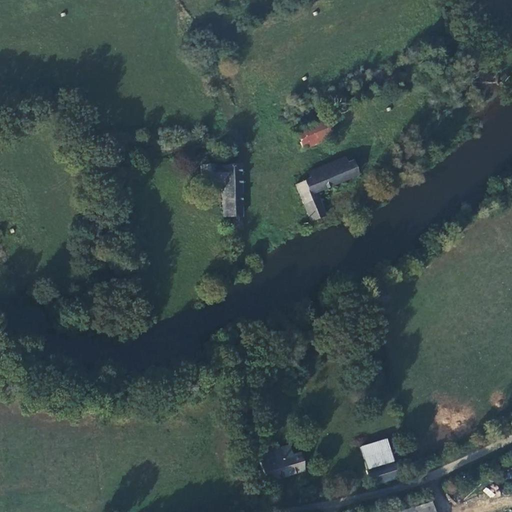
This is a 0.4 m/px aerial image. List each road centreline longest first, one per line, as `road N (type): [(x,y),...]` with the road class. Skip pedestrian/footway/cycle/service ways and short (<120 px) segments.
road 1 (track): [(276,0),(196,29),(254,173)]
road 2 (unclassified): [(511,440),(368,503),(316,511)]
